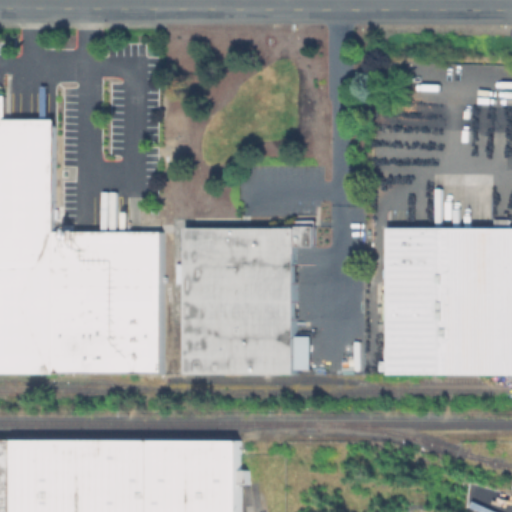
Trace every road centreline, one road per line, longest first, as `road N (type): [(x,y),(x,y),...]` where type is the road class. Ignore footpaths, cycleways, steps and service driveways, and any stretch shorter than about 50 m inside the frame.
road 1 (tertiary): [(165,9),(511,9)]
road 2 (tertiary): [(0,8),(165,9)]
